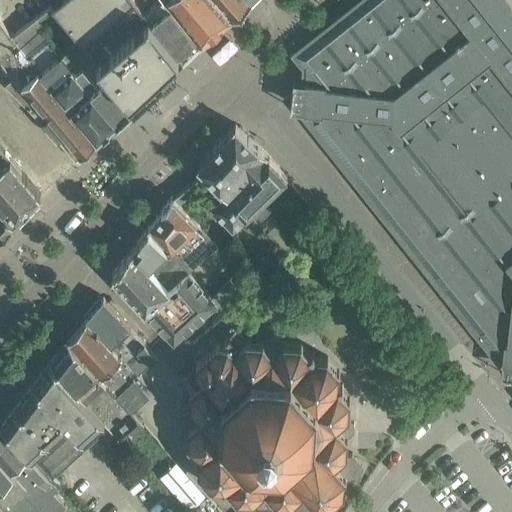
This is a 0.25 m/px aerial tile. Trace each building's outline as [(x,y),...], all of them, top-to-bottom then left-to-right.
[(134,103),(183,57),(144,9),(136,0),(69,0),(61,7),(81,31),(77,35),(79,37),(134,103)] [(136,0),(144,9),(155,0),(136,0)] [(155,0),(144,9),(183,57),(201,40),(168,0),(155,0)] [(217,26),(194,0),(168,0),(201,40),(217,26)] [(194,0),(217,26),(232,12),(221,0),(194,0)] [(221,0),(232,12),(246,0),(221,0)] [(312,123),(334,150),(347,167),(366,190),(368,188),(386,211),(388,210),(406,232),(423,255),(425,253),(443,275),(466,305),(475,315),(469,320),(491,347),(487,350),(496,361),(506,362),(511,362),(511,0),(367,0),(349,15),(347,13),(297,53),(306,64),(305,79),(304,79),(304,81),(304,87),(301,87),(298,89),(296,91),(296,93),(296,95),(296,97),(297,98),(298,100),(302,102),(301,107),(301,109),(301,115),(309,125),(312,123)] [(38,70),(41,73),(48,67),(57,78),(72,66),(60,53),(64,50),(36,17),(11,36),(38,70)] [(117,120),(134,103),(79,37),(64,50),(60,53),(72,66),(117,120)] [(41,73),(50,84),(97,139),(117,120),(72,66),(57,78),(48,67),(41,73)] [(75,160),(97,139),(50,84),(41,73),(38,70),(13,92),(75,160)] [(0,143),(41,193),(75,160),(13,92),(4,84),(0,78),(0,143)] [(213,147),(198,164),(204,170),(205,171),(224,192),(210,204),(226,220),(230,225),(233,227),(250,210),(258,218),(270,207),(262,199),(263,198),(285,177),(286,176),(235,123),(221,138),(213,147)] [(0,165),(10,157),(0,144),(0,165)] [(10,157),(0,165),(0,205),(14,221),(19,215),(41,193),(10,157)] [(217,243),(172,196),(148,227),(187,269),(189,271),(207,253),(211,249),(217,243)] [(0,234),(14,222),(14,221),(0,205),(0,234)] [(178,259),(172,253),(148,227),(132,247),(169,286),(187,269),(183,265),(178,259)] [(169,286),(132,247),(123,259),(112,274),(146,309),(145,309),(174,340),(217,301),(187,269),(169,286)] [(232,267),(216,249),(214,252),(211,249),(207,253),(209,256),(192,272),(209,289),(232,267)] [(233,308),(238,285),(231,277),(230,278),(223,285),(212,295),(217,301),(227,313),(228,313),(233,308)] [(86,315),(86,316),(111,344),(122,355),(138,373),(151,361),(158,355),(107,300),(103,296),(102,297),(86,315)] [(85,316),(67,337),(67,338),(100,374),(122,355),(111,344),(86,316),(85,316)] [(255,500),(259,506),(268,506),(269,506),(274,511),(318,511),(321,510),(320,504),(331,504),(344,492),(346,475),(358,476),(363,464),(352,453),(347,453),(348,436),(347,435),(353,431),(354,421),(349,416),(349,415),(350,398),(341,388),(343,386),(342,383),(339,383),(340,370),(328,356),(314,355),(314,352),(312,351),(310,352),(301,342),(284,341),(279,336),(268,335),(263,340),(244,339),(240,334),(234,327),(225,337),(226,338),(224,340),(225,341),(217,341),(207,351),(196,359),(197,368),(195,366),(196,365),(194,364),(179,376),(180,378),(181,377),(188,386),(192,390),(191,407),(192,408),(186,413),(186,421),(191,427),(190,428),(189,445),(198,454),(195,456),(196,458),(199,458),(199,472),(210,485),(224,486),(224,489),(226,490),(228,488),(236,499),(254,501),(255,500)] [(67,338),(50,359),(105,419),(124,440),(143,423),(117,393),(100,374),(67,338)] [(122,355),(100,374),(117,393),(133,378),(138,373),(122,355)] [(50,360),(1,424),(50,478),(51,478),(98,434),(93,429),(104,420),(105,419),(50,359),(50,360)] [(148,395),(135,380),(120,394),(133,409),(148,395)] [(1,424),(0,425),(0,458),(26,488),(24,490),(43,511),(58,511),(66,505),(53,491),(58,486),(50,478),(1,424)] [(0,458),(0,496),(4,501),(9,497),(21,511),(43,511),(24,490),(26,488),(0,458)] [(186,505),(202,491),(176,463),(161,476),(186,505)] [(0,496),(0,511),(13,511),(4,501),(0,496)]
